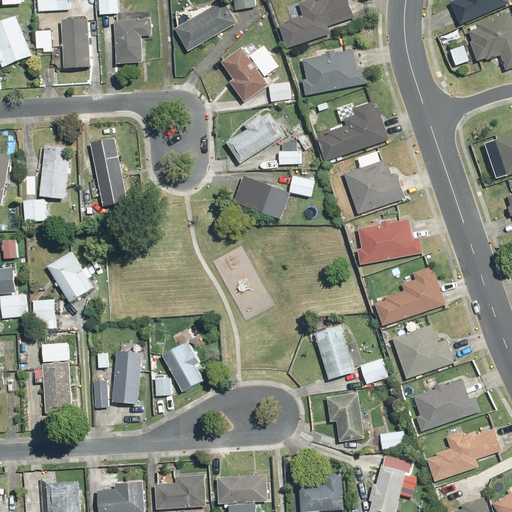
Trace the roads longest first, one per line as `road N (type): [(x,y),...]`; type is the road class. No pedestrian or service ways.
road 1 (residential): [(428,114),(511,363)]
road 2 (residential): [(149,441),(242,389),(267,387),(284,398),(286,426),(231,436)]
road 3 (residential): [(0,108),(150,98)]
road 4 (residential): [(0,452),(149,441)]
road 5 (residential): [(150,98),(196,105),(199,161),(185,184)]
